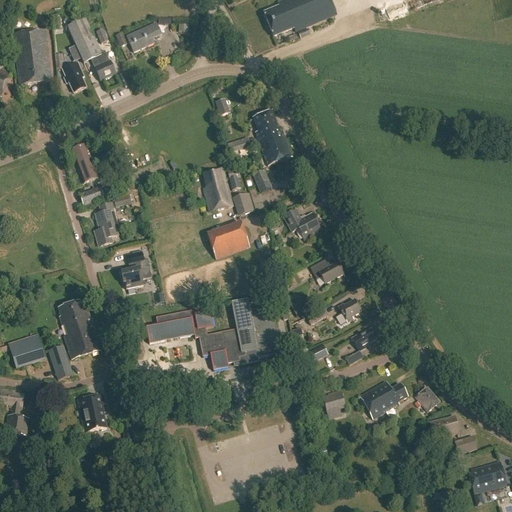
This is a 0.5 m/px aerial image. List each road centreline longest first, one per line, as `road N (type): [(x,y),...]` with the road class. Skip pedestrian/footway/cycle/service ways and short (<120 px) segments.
road 1 (residential): [(417,348),(196,423),(148,427),(130,413),(116,373)]
road 2 (tertiary): [(417,348),(292,118),(259,75)]
road 3 (residential): [(52,137),(116,373)]
road 4 (tertiary): [(52,137),(197,71)]
road 5 (tertiary): [(511,439),(467,409),(417,348)]
road 6 (unknown): [(252,63),(352,21),(356,0)]
